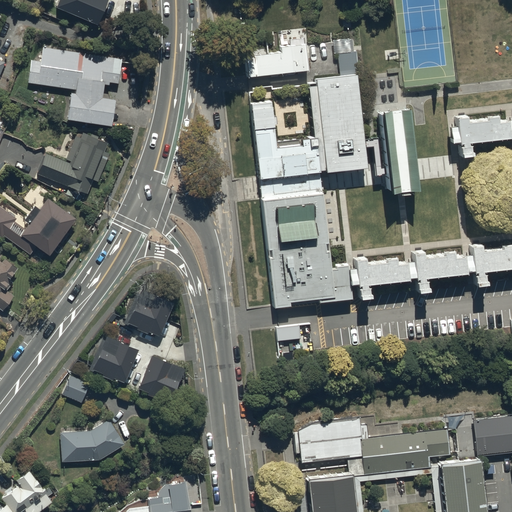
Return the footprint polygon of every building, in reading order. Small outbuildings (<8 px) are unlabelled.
[(96,25),(106,0),(58,0),(55,7),(96,25)] [(243,56),(245,77),(308,70),(304,35),(288,36),(289,44),(278,45),(279,52),(243,56)] [(66,120),(111,127),(115,100),(102,98),(104,84),(109,85),(109,82),(118,84),(121,59),(42,47),(40,62),(31,60),(27,83),(75,90),(75,94),(70,93),(66,120)] [(355,75),(247,88),(272,301),(288,300),(285,271),(315,268),(319,299),(352,295),(347,259),(330,261),(320,173),(365,168),(355,75)] [(463,119),(453,120),(454,129),(446,130),(448,145),(455,144),(457,161),(468,160),(466,146),(511,140),(511,111),(509,112),(510,121),(494,123),(494,120),(463,123),(463,119)] [(405,115),(377,119),(384,184),(386,201),(398,200),(405,199),(414,198),(412,181),(405,115)] [(37,174),(87,194),(93,180),(98,182),(109,154),(104,152),(108,143),(97,139),(98,137),(91,134),(91,136),(83,133),(81,138),(76,136),(65,162),(45,154),(37,174)] [(36,247),(49,257),(76,219),(47,198),(39,210),(34,206),(23,221),(28,224),(25,229),(15,221),(17,219),(0,206),(0,237),(2,239),(4,236),(30,255),(36,247)] [(394,258),(354,262),(358,300),(369,299),(367,286),(412,281),(414,296),(426,295),(424,280),(470,275),(471,289),(483,287),(481,273),(511,269),(511,251),(508,252),(507,245),(467,250),(468,256),(450,258),(449,252),(410,256),(410,263),(395,264),(394,258)] [(0,309),(2,312),(14,296),(7,291),(13,283),(9,280),(18,269),(4,259),(1,263),(0,261),(0,309)] [(170,307),(138,293),(125,324),(157,338),(170,307)] [(275,329),(276,342),(299,339),(298,327),(275,329)] [(136,353),(103,340),(90,371),(123,384),(136,353)] [(184,373),(152,360),(139,391),(171,404),(184,373)] [(89,383),(69,375),(61,395),(81,403),(89,383)] [(314,420),(296,429),(300,462),(349,458),(350,464),(351,472),(351,476),(363,474),(389,471),(427,466),(426,456),(446,454),(444,428),(400,432),(399,421),(376,423),(375,414),(356,416),(314,420)] [(511,415),(473,420),(477,455),(511,450),(511,415)] [(89,431),(59,433),(61,462),(98,460),(123,445),(108,420),(89,431)] [(481,511),(476,457),(436,462),(441,511),(481,511)] [(18,486),(1,498),(5,504),(10,511),(37,511),(51,502),(47,497),(52,493),(43,481),(37,485),(27,471),(14,481),(18,486)] [(351,472),(305,477),(309,511),(355,511),(351,476),(351,472)] [(296,511),(309,511),(305,477),(302,478),(293,479),(296,511)] [(148,506),(148,511),(187,511),(184,482),(165,485),(158,492),(158,497),(148,498),(148,506)]
